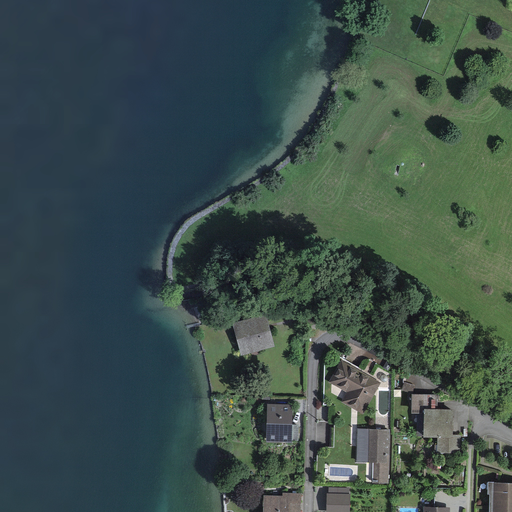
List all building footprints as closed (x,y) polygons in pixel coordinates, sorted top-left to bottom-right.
[(271,320),(233,329),(240,356),(278,346),(271,320)] [(385,385),(344,362),(332,383),(354,395),(347,407),(366,418),(385,385)] [(440,397),(415,398),(417,444),(436,443),(437,455),(456,454),(454,412),(441,413),(440,397)] [(295,407),(266,408),(266,441),(295,441),(295,407)] [(393,432),(359,433),(360,466),(374,465),(374,485),(394,484),(393,432)] [(511,511),(511,483),(495,483),(494,511),(511,511)] [(328,492),(326,511),(349,511),(351,493),(328,492)] [(301,511),(302,498),(260,497),(259,511),(301,511)]
